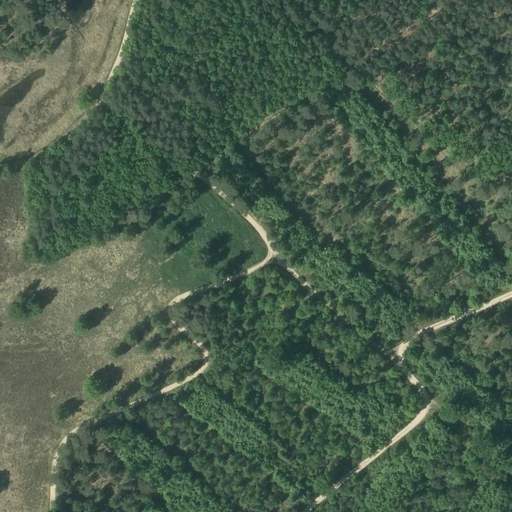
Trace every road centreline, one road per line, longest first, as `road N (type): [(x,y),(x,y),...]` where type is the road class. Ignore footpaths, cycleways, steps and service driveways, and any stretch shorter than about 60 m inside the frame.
road 1 (track): [(53,511),(56,451),(67,437),(205,363),(204,350),(172,321),(173,301),(275,256)]
road 2 (track): [(275,256),(211,185),(176,167),(99,98)]
road 3 (track): [(357,67),(192,174)]
road 4 (track): [(305,511),(438,405)]
road 5 (track): [(275,256),(387,357)]
road 6 (track): [(387,357),(411,337),(511,294)]
